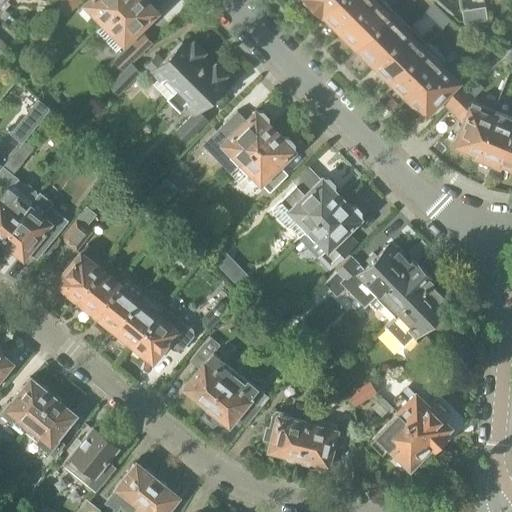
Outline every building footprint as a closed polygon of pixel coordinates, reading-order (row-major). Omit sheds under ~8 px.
[(50,19),(62,8),(67,14),(81,0),(60,0),(57,3),(55,4),(45,14),(50,19)] [(101,26),(128,0),(89,0),(85,4),(96,16),(93,18),(101,25),(101,26)] [(115,52),(123,44),(155,12),(153,10),(155,4),(150,0),(146,0),(144,1),(143,0),(128,0),(101,26),(101,25),(95,31),(115,52)] [(322,13),(334,0),(306,0),(320,14),(322,13)] [(339,30),(368,0),(334,0),(322,13),(331,21),(330,24),(334,28),(337,28),(339,30)] [(383,0),(368,0),(339,30),(348,38),(347,41),(351,45),(355,45),(357,47),(389,14),(394,10),(383,0)] [(17,23),(8,14),(1,21),(10,30),(17,23)] [(375,64),(407,32),(389,14),(357,47),(365,55),(364,57),(368,62),(371,61),(375,64)] [(131,63),(152,42),(142,32),(113,61),(123,71),(131,63)] [(391,81),(424,49),(407,32),(375,64),(382,72),(381,75),(386,79),(389,79),(391,81)] [(173,93),(206,61),(200,55),(202,54),(201,53),(203,51),(194,42),(192,44),(190,43),(189,44),(188,43),(180,50),(177,47),(163,61),(157,55),(145,65),(151,72),(152,71),(173,93)] [(408,98),(440,65),(424,49),(391,81),(399,89),(399,91),(403,96),(406,95),(408,98)] [(206,61),(173,93),(193,114),(175,132),(184,141),(208,118),(199,109),(219,90),(216,86),(223,78),(221,77),(223,76),(222,75),(224,73),(215,64),(213,66),(211,64),(210,66),(206,61)] [(123,71),(107,86),(117,95),(140,72),(131,63),(123,71)] [(469,93),(465,90),(440,65),(408,98),(416,105),(415,108),(418,111),(421,111),(425,115),(440,99),(452,110),(469,93)] [(476,157),(495,111),(471,101),(472,97),(469,93),(452,110),(462,121),(454,143),(461,146),(460,151),(476,157)] [(21,143),(50,108),(37,99),(10,134),(21,143)] [(231,115),(208,138),(218,147),(222,143),(232,153),(228,157),(237,166),(274,130),(265,121),(267,117),(261,111),(256,111),(254,109),(245,119),(236,110),(231,115)] [(498,166),(511,130),(511,117),(495,111),(476,157),(477,158),(479,161),(485,164),(489,162),(498,166)] [(237,166),(246,176),(249,172),(269,192),(289,173),(280,164),(294,150),(291,147),(293,143),(287,137),(281,137),(274,130),(237,166)] [(511,130),(498,166),(511,172),(511,170),(511,130)] [(17,179),(17,178),(12,174),(33,148),(24,141),(0,170),(0,180),(7,187),(0,194),(0,238),(29,204),(37,194),(35,191),(33,188),(29,186),(24,185),(17,179)] [(81,162),(88,152),(81,146),(73,156),(81,162)] [(165,178),(147,197),(158,208),(177,189),(165,178)] [(280,201),(272,208),(272,213),(287,227),(291,227),(300,237),(305,232),(340,197),(332,188),(334,184),(328,178),(323,179),(322,178),(305,194),(296,185),(280,201)] [(305,232),(300,237),(319,256),(330,268),(356,243),(345,232),(360,217),(358,215),(360,210),(354,205),(348,205),(340,197),(305,232)] [(29,204),(0,238),(8,245),(8,249),(14,254),(18,253),(23,257),(43,233),(42,232),(50,222),(29,204)] [(86,207),(61,238),(76,250),(91,231),(85,227),(95,214),(86,207)] [(174,222),(181,215),(172,207),(166,213),(174,222)] [(178,229),(190,240),(204,226),(193,214),(178,229)] [(203,258),(186,240),(179,248),(198,264),(203,258)] [(333,272),(322,282),(323,284),(324,283),(336,295),(345,286),(364,305),(363,306),(364,307),(369,303),(378,293),(380,292),(410,262),(398,250),(395,252),(388,245),(361,271),(357,267),(352,273),(342,282),(333,272)] [(77,297),(100,268),(79,252),(58,278),(58,282),(65,288),(65,292),(72,297),(76,296),(77,297)] [(222,252),(213,261),(221,269),(230,260),(222,252)] [(351,255),(333,272),(342,282),(352,273),(357,267),(360,264),(351,255)] [(378,293),(369,303),(374,309),(381,307),(388,300),(400,312),(430,283),(433,280),(413,260),(410,262),(380,292),(378,293)] [(95,311),(118,283),(100,268),(77,297),(85,303),(85,308),(91,312),(95,311)] [(113,327),(143,291),(124,275),(118,283),(95,311),(103,318),(103,322),(110,328),(113,327)] [(398,314),(387,324),(407,345),(415,337),(448,305),(440,298),(442,296),(430,283),(400,312),(398,314)] [(132,342),(162,306),(143,291),(113,327),(114,327),(122,334),(122,337),(129,343),(132,342)] [(276,323),(292,307),(280,295),(264,311),(276,323)] [(155,357),(184,321),(163,304),(162,306),(132,342),(134,344),(134,347),(140,352),(144,351),(152,358),(155,357)] [(260,339),(271,326),(262,318),(252,332),(260,339)] [(266,344),(277,330),(271,326),(260,339),(266,344)] [(235,369),(214,351),(220,344),(209,335),(189,360),(198,368),(190,377),(191,378),(187,384),(187,388),(193,393),(193,397),(199,402),(203,401),(206,404),(235,369)] [(438,350),(427,338),(410,355),(422,366),(438,350)] [(0,373),(10,361),(0,352),(0,373)] [(336,375),(340,372),(348,365),(342,358),(333,365),(318,352),(309,361),(315,366),(313,368),(329,381),(336,375)] [(315,366),(309,361),(303,357),(288,374),(300,383),(313,368),(315,366)] [(214,414),(218,414),(226,420),(230,420),(234,414),(247,424),(270,397),(235,369),(206,404),(209,406),(209,410),(214,414)] [(25,429),(52,396),(30,378),(24,386),(23,385),(11,400),(10,400),(1,410),(25,429)] [(343,396),(331,384),(329,382),(326,388),(339,401),(343,396)] [(370,382),(347,395),(353,406),(353,407),(376,394),(370,382)] [(443,439),(445,437),(442,433),(448,426),(437,415),(441,412),(433,404),(429,408),(415,394),(397,412),(434,448),(435,447),(439,447),(444,443),(443,439)] [(67,422),(74,414),(52,396),(25,429),(48,448),(56,438),(56,437),(68,422),(67,422)] [(392,406),(382,396),(377,402),(376,401),(371,406),(381,417),(392,406)] [(434,448),(397,412),(369,440),(381,452),(388,446),(409,467),(411,466),(413,468),(433,448),(434,448)] [(298,457),(307,424),(277,416),(269,449),(283,453),(285,457),(292,459),(295,456),(298,457)] [(326,464),(334,430),(307,424),(298,457),(299,457),(301,461),(306,463),(309,460),(326,464)] [(95,489),(114,466),(107,459),(117,447),(92,427),(63,462),(74,471),(78,466),(92,478),(88,483),(95,489)] [(122,511),(129,511),(157,479),(138,463),(134,464),(114,487),(116,488),(107,499),(122,511)] [(166,511),(165,511),(176,498),(176,495),(157,479),(129,511),(166,511)] [(99,511),(101,510),(87,500),(86,499),(75,511),(99,511)]
